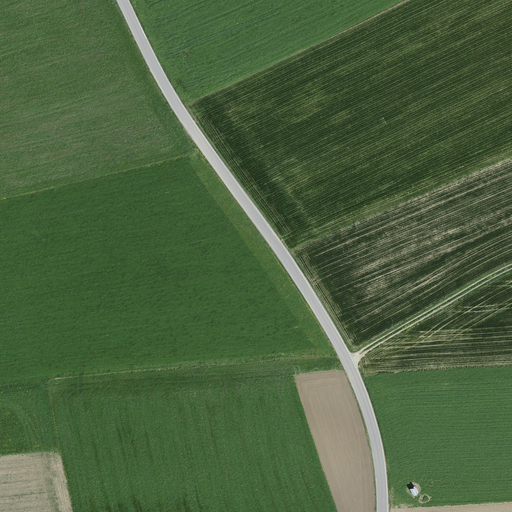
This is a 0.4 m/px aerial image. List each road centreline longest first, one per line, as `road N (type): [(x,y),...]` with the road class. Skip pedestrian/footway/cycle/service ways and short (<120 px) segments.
road 1 (unclassified): [(382,511),(375,437),(347,360),(178,108),(122,0)]
road 2 (track): [(511,266),(347,360)]
